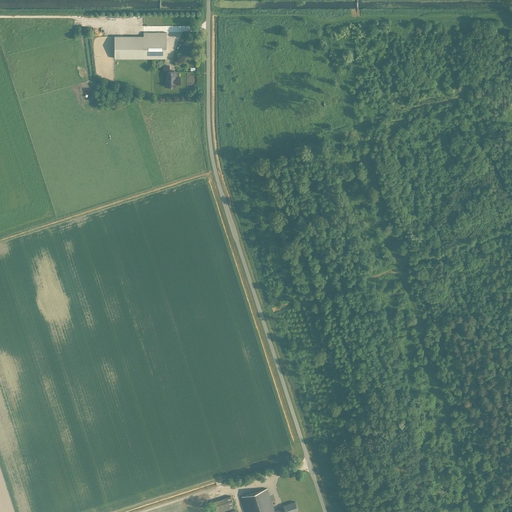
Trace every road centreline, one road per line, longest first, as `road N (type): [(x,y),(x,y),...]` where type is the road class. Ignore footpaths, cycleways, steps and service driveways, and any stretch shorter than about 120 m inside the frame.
road 1 (unclassified): [(324,511),(212,161),(207,0)]
road 2 (track): [(475,511),(323,22)]
road 3 (track): [(207,11),(323,22),(511,20)]
road 4 (track): [(260,313),(511,231)]
